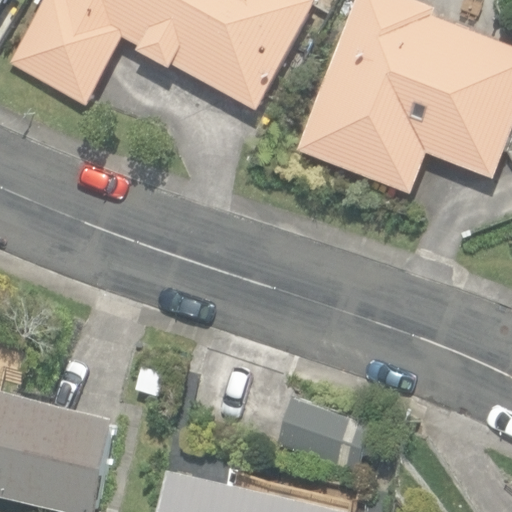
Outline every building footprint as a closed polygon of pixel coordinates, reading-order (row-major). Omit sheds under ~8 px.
[(0,0),(0,6),(6,10),(11,0),(0,0)] [(131,37),(264,111),(325,0),(49,0),(14,64),(92,107),(131,37)] [(366,0),(305,150),(417,195),(434,153),(502,181),(511,155),(511,41),(442,14),(445,9),(421,0),(366,0)] [(0,493),(82,511),(104,511),(127,415),(0,386),(0,493)] [(281,447),(358,473),(378,425),(298,398),(281,447)] [(363,511),(365,509),(182,468),(171,511),(363,511)]
